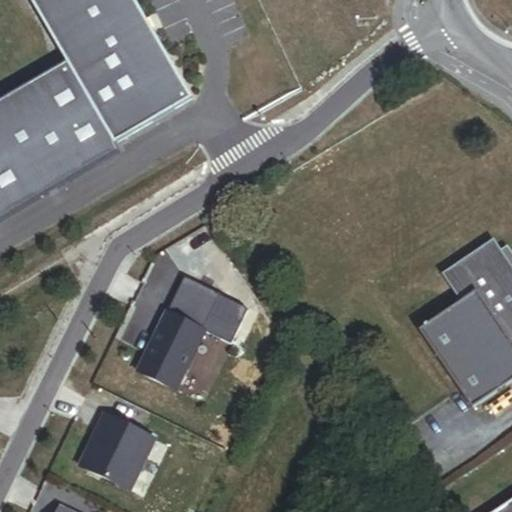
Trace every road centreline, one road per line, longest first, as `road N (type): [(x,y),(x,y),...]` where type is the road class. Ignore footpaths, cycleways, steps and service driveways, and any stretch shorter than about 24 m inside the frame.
road 1 (residential): [(458,22),(420,38),(265,157),(120,246),(0,486)]
road 2 (unknown): [(217,104),(0,245)]
